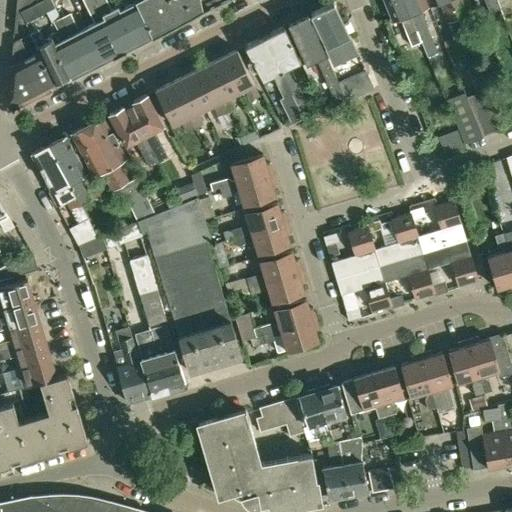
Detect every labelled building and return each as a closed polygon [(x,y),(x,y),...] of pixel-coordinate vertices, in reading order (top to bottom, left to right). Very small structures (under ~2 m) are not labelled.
[(37,2),(37,0),(16,0),(15,10),(19,10),(37,2)] [(51,0),(42,0),(35,4),(41,16),(47,13),(52,22),(53,22),(60,18),(57,10),(51,0)] [(86,27),(103,62),(119,54),(101,14),(93,0),(82,0),(94,23),(86,27)] [(119,54),(136,45),(119,10),(117,7),(111,10),(105,0),(93,0),(101,14),(119,54)] [(136,0),(135,1),(136,2),(153,36),(157,34),(212,6),(224,0),(136,0)] [(385,0),(393,20),(400,17),(413,48),(423,44),(417,30),(404,0),(385,0)] [(404,0),(417,30),(423,44),(427,55),(437,51),(420,8),(427,5),(424,0),(404,0)] [(450,0),(428,0),(430,4),(440,0),(448,21),(456,43),(451,44),(459,66),(475,60),(459,21),(450,0)] [(450,0),(459,21),(469,18),(462,0),(450,0)] [(119,10),(136,45),(153,36),(136,2),(119,10)] [(351,37),(350,37),(334,3),(312,14),(335,64),(358,53),(351,37)] [(35,4),(19,12),(25,24),(41,16),(35,4)] [(19,12),(15,14),(13,33),(26,26),(19,12)] [(87,71),(103,62),(86,27),(78,31),(69,14),(60,18),(87,71)] [(339,82),(309,16),(289,25),(307,64),(317,60),(337,105),(347,100),(339,82)] [(51,36),(54,43),(70,79),(87,71),(60,18),(53,22),(57,30),(50,33),(51,36)] [(284,28),(264,37),(270,49),(272,48),(278,59),(274,60),(280,72),(281,72),(298,105),(307,101),(290,67),(301,62),(284,28)] [(38,29),(30,33),(39,52),(56,87),(70,79),(54,43),(51,36),(43,40),(40,34),(38,29)] [(294,124),(305,119),(298,105),(281,72),(280,72),(274,60),(278,59),(272,48),(270,49),(264,37),(247,46),(264,80),(274,76),(284,98),(282,99),(294,124)] [(56,87),(39,52),(29,57),(20,38),(12,42),(6,103),(13,109),(56,87)] [(239,51),(222,59),(239,93),(245,91),(249,100),(260,95),(239,51)] [(239,93),(222,59),(206,67),(228,111),(235,108),(230,98),(239,93)] [(502,128),(486,88),(477,64),(468,68),(475,88),(479,86),(481,90),(465,96),(467,99),(470,107),(482,136),(502,128)] [(218,116),(228,111),(206,67),(189,75),(206,109),(213,106),(218,116)] [(198,114),(206,109),(189,75),(173,83),(195,127),(202,123),(198,114)] [(173,83),(156,91),(173,125),(181,122),(186,132),(195,127),(173,83)] [(147,94),(133,101),(134,104),(131,106),(138,123),(136,124),(143,136),(146,134),(150,141),(148,142),(150,146),(149,147),(152,155),(154,154),(158,162),(167,157),(155,133),(152,135),(151,132),(163,126),(147,94)] [(467,99),(449,106),(453,114),(464,143),(482,136),(470,107),(467,99)] [(124,110),(123,106),(109,113),(125,145),(139,137),(141,140),(137,142),(149,167),(158,162),(154,154),(152,155),(149,147),(150,146),(148,142),(150,141),(146,134),(143,136),(136,124),(138,123),(131,106),(124,110)] [(103,115),(88,124),(120,184),(128,180),(117,160),(125,156),(103,115)] [(88,124),(72,132),(94,174),(102,169),(112,189),(118,201),(127,197),(120,184),(88,124)] [(439,136),(445,151),(464,144),(458,128),(439,136)] [(86,174),(65,135),(49,144),(81,203),(90,198),(79,177),(86,174)] [(49,144),(32,153),(52,190),(50,191),(58,207),(68,201),(72,208),(81,203),(49,144)] [(220,188),(220,190),(274,173),(271,162),(266,163),(264,154),(232,164),(236,179),(232,180),(228,178),(209,183),(211,190),(220,188)] [(491,162),(484,165),(489,181),(496,178),(491,162)] [(220,190),(222,197),(233,194),(236,189),(239,188),(244,204),(276,195),(273,185),(278,184),(274,173),(220,190)] [(143,189),(127,197),(138,221),(155,214),(143,189)] [(211,240),(198,196),(193,198),(180,204),(155,214),(138,221),(136,222),(141,236),(147,233),(190,372),(242,356),(206,242),(211,240)] [(0,221),(5,231),(14,226),(0,199),(0,221)] [(442,228),(418,235),(423,252),(466,239),(454,200),(436,206),(442,228)] [(235,237),(235,238),(289,222),(286,210),(281,212),(278,202),(246,212),(251,228),(248,228),(242,227),(223,232),(225,239),(235,237)] [(410,211),(411,213),(413,219),(426,216),(423,207),(410,211)] [(399,241),(375,248),(380,266),(423,252),(418,235),(413,219),(411,213),(393,219),(399,241)] [(89,219),(70,228),(79,245),(97,236),(89,219)] [(367,224),(368,226),(370,232),(383,229),(380,220),(367,224)] [(136,222),(120,230),(125,243),(141,236),(136,222)] [(292,232),(289,222),(235,238),(237,246),(248,243),(250,238),(254,237),(258,252),(291,243),(288,233),(292,232)] [(332,262),(337,279),(380,266),(375,248),(370,232),(368,226),(349,232),(356,254),(332,262)] [(125,243),(120,230),(103,236),(108,249),(125,243)] [(511,231),(511,230),(503,233),(511,260),(511,231)] [(340,241),(337,233),(324,237),(326,245),(340,241)] [(511,287),(511,260),(503,233),(495,235),(498,245),(503,248),(504,251),(488,255),(498,287),(508,285),(509,289),(511,287)] [(97,236),(79,245),(81,244),(86,258),(108,249),(103,236),(102,234),(97,236)] [(466,239),(423,252),(428,269),(452,261),(459,285),(478,279),(466,239)] [(247,277),(250,285),(303,270),(300,258),(296,260),(293,250),(260,260),(265,276),(261,278),(257,275),(247,277)] [(380,266),(385,282),(409,274),(416,298),(436,292),(433,286),(428,269),(423,252),(380,266)] [(146,255),(130,260),(151,326),(166,322),(146,255)] [(6,265),(11,274),(13,277),(38,270),(34,256),(6,265)] [(0,278),(11,274),(6,265),(0,267),(0,278)] [(390,299),(385,282),(380,266),(337,279),(342,295),(365,288),(372,311),(392,305),(390,299)] [(303,270),(250,285),(252,294),(261,291),(264,286),(267,285),(272,302),(305,292),(302,282),(306,280),(303,270)] [(0,287),(0,309),(34,300),(28,279),(0,287)] [(446,282),(433,286),(436,292),(436,295),(449,291),(446,282)] [(392,305),(393,308),(406,304),(403,295),(390,299),(392,305)] [(253,329),(256,337),(317,319),(314,307),(310,308),(307,299),(275,309),(279,325),(276,325),(271,323),(253,329)] [(34,300),(0,309),(0,330),(7,329),(40,319),(34,300)] [(347,312),(350,321),(362,318),(359,308),(347,312)] [(242,340),(255,336),(248,312),(235,316),(242,340)] [(0,342),(0,351),(7,349),(12,348),(46,338),(40,319),(7,329),(10,340),(0,342)] [(317,319),(264,334),(267,343),(273,341),(276,353),(287,350),(319,341),(316,331),(321,329),(317,319)] [(152,330),(169,390),(185,385),(182,375),(175,349),(167,324),(161,326),(151,329),(152,330)] [(114,351),(129,401),(149,396),(129,327),(116,331),(121,349),(114,351)] [(152,395),(169,390),(152,330),(137,335),(144,358),(141,359),(152,395)] [(478,336),(468,339),(484,392),(492,390),(489,381),(484,377),(483,374),(498,370),(499,374),(511,370),(504,341),(491,345),(489,338),(480,341),(478,336)] [(12,348),(7,349),(10,357),(15,356),(18,367),(51,358),(46,338),(12,348)] [(475,395),(484,392),(468,339),(457,342),(458,347),(449,350),(458,382),(474,377),(475,381),(473,386),(475,395)] [(7,349),(0,351),(0,360),(10,357),(7,349)] [(431,350),(421,353),(437,406),(438,412),(454,407),(447,385),(451,384),(442,352),(433,355),(431,350)] [(421,353),(409,357),(411,362),(401,365),(411,396),(426,392),(427,395),(424,400),(427,409),(437,406),(421,353)] [(18,367),(2,372),(8,393),(24,388),(40,383),(57,378),(51,358),(18,367)] [(394,367),(373,373),(386,415),(395,412),(392,401),(403,398),(394,367)] [(386,415),(373,373),(354,379),(355,379),(342,383),(351,414),(375,407),(378,417),(386,415)] [(12,402),(0,405),(0,466),(87,441),(67,374),(57,378),(40,383),(48,412),(18,421),(12,402)] [(336,416),(346,413),(337,385),(330,388),(329,384),(318,388),(329,423),(337,420),(336,416)] [(308,394),(300,397),(308,424),(315,422),(321,445),(329,443),(335,442),(331,430),(329,423),(318,388),(307,391),(308,394)] [(488,406),(485,395),(468,399),(472,411),(488,406)] [(303,426),(295,397),(261,407),(263,415),(256,417),(260,431),(286,424),(289,436),(304,432),(305,432),(303,426)] [(499,404),(499,406),(502,419),(509,463),(511,462),(511,428),(507,402),(499,404)] [(494,433),(481,435),(479,425),(466,428),(470,450),(473,469),(509,463),(502,419),(499,406),(483,409),(484,421),(492,420),(494,433)] [(311,453),(261,461),(246,410),(199,423),(219,492),(222,493),(239,488),(241,493),(241,495),(242,497),(243,499),(245,501),(246,502),(248,504),(249,505),(251,505),(253,506),(256,506),(258,506),(260,506),(259,503),(270,501),(271,509),(319,500),(311,453)] [(340,428),(331,430),(335,442),(340,441),(343,440),(340,428)] [(340,441),(349,496),(360,494),(360,492),(367,490),(361,455),(364,445),(362,437),(343,440),(340,441)] [(349,496),(340,441),(335,442),(329,443),(332,465),(323,466),(329,497),(337,496),(338,498),(349,496)] [(395,488),(389,468),(368,472),(372,492),(395,488)] [(112,502),(98,499),(90,497),(82,496),(51,495),(43,496),(33,497),(0,503),(0,511),(147,511),(131,508),(120,504),(112,502)]
